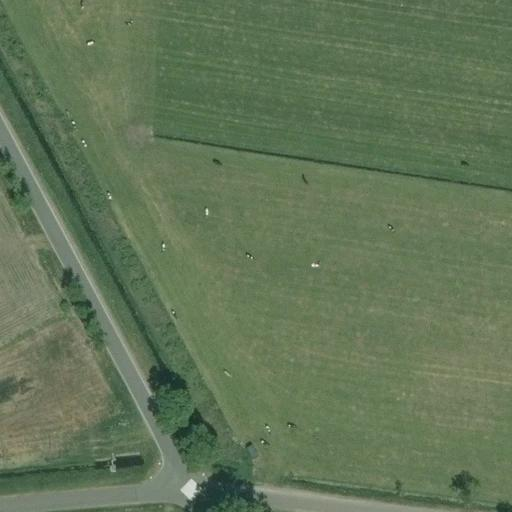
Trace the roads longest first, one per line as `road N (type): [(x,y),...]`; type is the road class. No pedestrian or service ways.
road 1 (unclassified): [(192,492),(0,130)]
road 2 (tertiary): [(192,492),(0,509)]
road 3 (tertiary): [(340,511),(192,492)]
